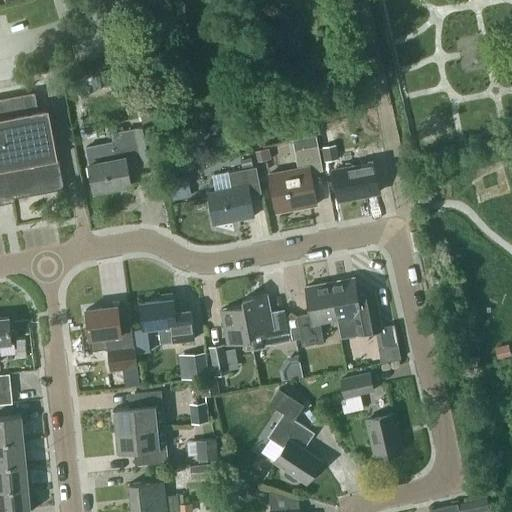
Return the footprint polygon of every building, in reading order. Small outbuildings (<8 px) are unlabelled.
[(409,70),(418,68),(413,43),(404,45),(409,70)] [(0,194),(11,193),(12,198),(65,187),(59,157),(58,157),(49,107),(39,109),(35,91),(0,97),(0,194)] [(111,132),(117,158),(89,163),(95,191),(131,184),(127,162),(141,160),(142,165),(159,162),(152,124),(111,132)] [(293,139),(295,149),(298,167),(269,173),(276,212),(317,204),(311,172),(323,170),(316,134),(293,139)] [(376,171),(387,169),(382,148),(359,152),(361,164),(334,170),(340,200),(380,192),(376,171)] [(250,194),(261,192),(257,166),(229,171),(232,187),(208,191),(214,223),(254,216),(250,194)] [(173,199),(192,195),(187,175),(169,179),(173,199)] [(376,330),(379,347),(395,344),(391,324),(382,326),(375,289),(358,293),(355,277),(331,281),(338,319),(342,337),(376,330)] [(321,322),(338,319),(331,281),(307,286),(312,313),(298,315),(303,345),(324,341),(321,322)] [(244,298),(252,339),(253,339),(254,349),(264,347),(268,344),(291,340),(287,317),(273,319),(268,293),(244,298)] [(173,298),(140,302),(143,328),(158,326),(160,343),(194,339),(191,309),(174,311),(173,298)] [(222,308),(229,344),(252,339),(244,298),(245,304),(222,308)] [(130,310),(119,311),(118,304),(85,309),(89,338),(119,334),(120,346),(108,347),(110,360),(110,359),(111,370),(137,367),(130,310)] [(0,316),(0,343),(11,343),(9,316),(0,316)] [(230,372),(223,342),(209,345),(213,364),(208,365),(210,373),(215,372),(215,375),(230,372)] [(209,375),(206,351),(179,354),(181,378),(209,375)] [(374,392),(370,371),(339,377),(343,398),(374,392)] [(0,404),(13,403),(10,373),(0,373),(0,404)] [(140,383),(139,374),(126,375),(127,385),(140,383)] [(220,392),(217,377),(200,380),(202,395),(220,392)] [(305,403),(280,387),(270,402),(295,418),(305,403)] [(165,424),(163,404),(161,390),(128,393),(129,407),(113,408),(115,430),(165,424)] [(209,422),(209,417),(207,401),(189,403),(191,423),(209,422)] [(308,482),(323,460),(298,444),(309,428),(285,412),(269,436),(284,446),(275,461),(286,468),(284,471),(284,476),(294,481),(298,480),(300,477),(308,482)] [(376,457),(403,450),(394,413),(368,419),(376,457)] [(0,441),(24,439),(21,414),(0,416),(0,441)] [(165,424),(115,430),(118,452),(142,449),(144,463),(168,461),(165,424)] [(218,458),(217,438),(196,439),(198,460),(218,458)] [(0,465),(26,463),(24,439),(0,441),(0,465)] [(0,488),(28,486),(26,463),(0,465),(0,488)] [(259,489),(246,479),(246,480),(239,477),(231,487),(250,501),(259,489)] [(182,494),(166,496),(164,479),(129,482),(132,507),(178,503),(183,502),(182,494)] [(0,511),(12,511),(31,510),(28,486),(0,488),(0,511)] [(178,503),(132,507),(132,511),(168,511),(179,511),(178,503)] [(460,511),(458,503),(431,509),(431,511),(460,511)]
